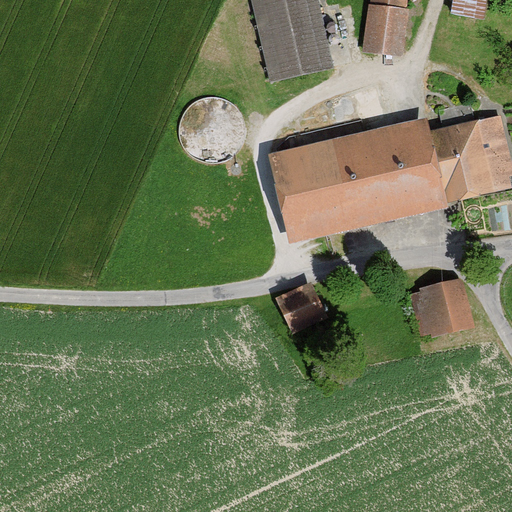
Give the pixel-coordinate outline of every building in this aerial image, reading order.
[(317,0),(250,0),(269,82),(333,68),(317,0)] [(487,0),(452,0),(450,13),(485,19),(487,0)] [(369,5),(363,52),(402,57),(408,10),(369,5)] [(511,138),(505,108),(282,157),(300,241),(511,194),(511,138)] [(461,279),(411,288),(421,342),(471,333),(461,279)] [(312,287),(277,303),(293,338),(328,322),(312,287)]
